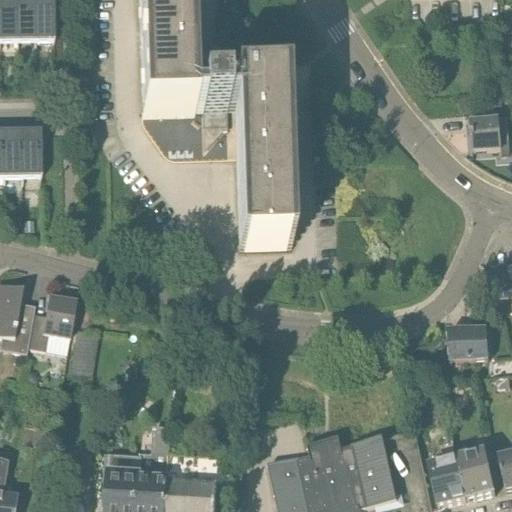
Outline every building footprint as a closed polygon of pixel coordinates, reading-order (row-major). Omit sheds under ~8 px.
[(194,118),(193,110),(189,0),(137,0),(142,120),(141,120),(141,121),(194,119),(194,118)] [(51,2),(33,2),(34,46),(52,46),(53,46),(52,1),(51,1),(51,2)] [(16,2),(0,2),(0,46),(17,46),(16,2)] [(34,46),(33,2),(16,2),(17,46),(34,46)] [(511,40),(502,38),(498,52),(511,55),(511,40)] [(233,89),(234,109),(229,109),(226,109),(225,96),(201,97),(201,110),(193,110),(194,118),(201,118),(201,119),(202,119),(203,133),(203,131),(225,131),(225,132),(226,132),(225,118),(226,118),(226,117),(230,117),(234,117),(238,256),(290,254),(284,87),(285,87),(285,86),(232,88),(233,89)] [(489,112),(500,111),(499,95),(488,96),(489,112)] [(507,124),(470,127),(473,156),(501,154),(500,145),(509,144),(507,124)] [(39,182),(40,182),(39,137),(38,137),(38,138),(20,138),(21,182),(39,182)] [(21,182),(20,138),(3,138),(3,183),(21,182)] [(32,226),(23,226),(23,236),(32,236),(32,226)] [(0,355),(26,360),(27,354),(33,319),(34,312),(14,309),(17,295),(0,291),(0,355)] [(511,296),(499,298),(504,319),(511,318),(511,296)] [(33,319),(27,354),(45,357),(47,341),(69,345),(76,308),(57,305),(56,311),(47,309),(45,321),(33,319)] [(77,334),(67,394),(89,398),(99,338),(77,334)] [(487,334),(453,336),(447,336),(449,366),(488,364),(487,334)] [(36,383),(30,376),(24,375),(22,387),(35,390),(36,383)] [(509,382),(497,383),(497,392),(510,391),(509,382)] [(34,450),(45,452),(49,428),(38,426),(34,450)] [(139,463),(106,462),(103,511),(109,511),(108,511),(166,511),(169,461),(170,433),(153,433),(152,460),(139,459),(139,463)] [(336,443),(326,445),(309,449),(306,450),(306,453),(307,453),(309,460),(270,469),(269,469),(267,469),(267,472),(268,472),(276,511),(372,511),(395,507),(398,507),(397,504),(383,445),(384,445),(383,443),(381,443),(381,444),(341,453),(339,445),(340,445),(339,442),(336,443)] [(465,505),(456,466),(457,466),(453,447),(444,449),(448,468),(428,472),(437,511),(465,505)] [(486,459),(461,465),(457,466),(456,466),(465,505),(495,499),(486,459)] [(511,494),(511,459),(498,463),(505,496),(511,494)] [(169,461),(166,511),(216,511),(217,493),(241,494),(242,476),(231,475),(231,465),(169,461)] [(0,511),(14,511),(16,502),(0,500),(0,497),(5,469),(0,468),(0,511)]
